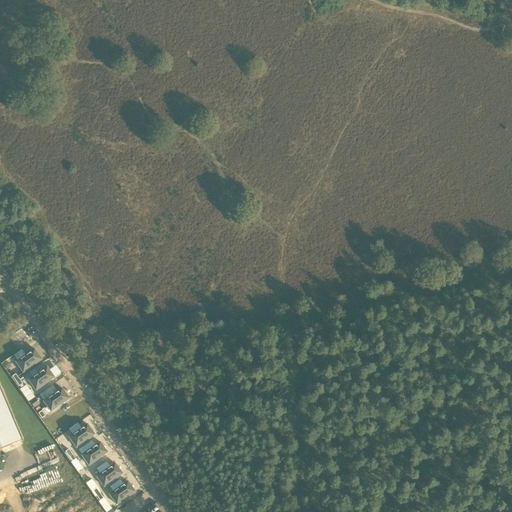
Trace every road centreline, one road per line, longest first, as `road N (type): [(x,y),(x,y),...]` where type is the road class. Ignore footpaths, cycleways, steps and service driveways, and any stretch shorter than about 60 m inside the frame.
road 1 (unclassified): [(165,511),(69,371)]
road 2 (residential): [(69,371),(0,270)]
